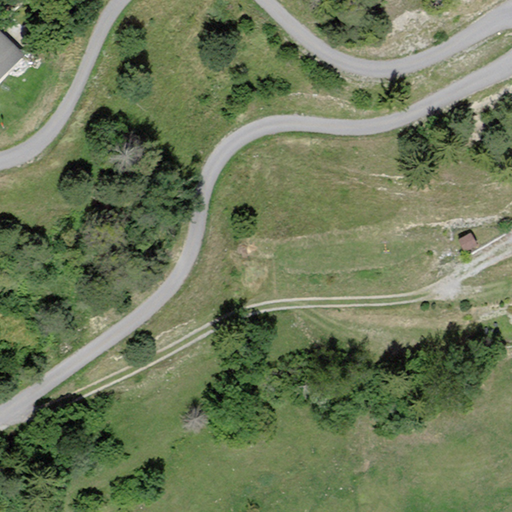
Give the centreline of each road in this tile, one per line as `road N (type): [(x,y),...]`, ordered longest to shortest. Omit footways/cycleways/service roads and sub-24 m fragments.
road 1 (track): [(511,74),(382,132),(296,128),(245,140),(215,166),(177,291),(0,421)]
road 2 (track): [(511,251),(426,299),(265,310),(74,403),(16,426),(8,416)]
road 3 (track): [(261,0),(326,56),(382,76),(437,64),(511,23)]
road 4 (track): [(0,165),(57,139),(131,0)]
